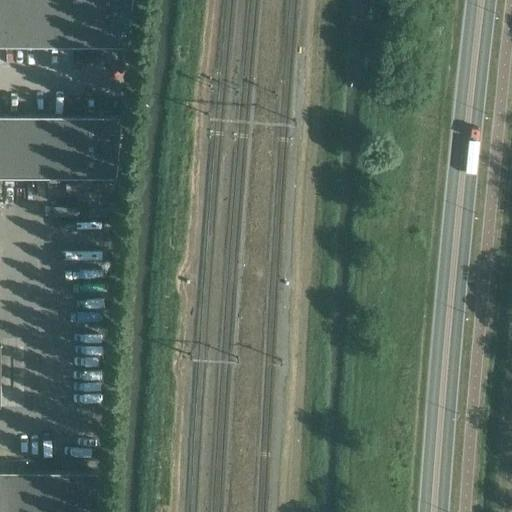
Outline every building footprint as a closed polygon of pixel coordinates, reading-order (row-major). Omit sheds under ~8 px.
[(30,45),(29,0),(5,0),(6,45),(30,45)] [(54,45),(54,0),(29,0),(30,45),(54,45)] [(78,45),(78,0),(54,0),(54,45),(78,45)] [(102,45),(102,0),(78,0),(78,45),(102,45)] [(127,46),(131,0),(102,0),(102,45),(126,45),(126,46),(127,46)] [(115,177),(121,115),(120,114),(120,115),(54,115),(53,176),(115,177)] [(29,176),(30,115),(6,115),(5,176),(29,176)] [(53,176),(54,115),(30,115),(29,176),(53,176)] [(0,511),(97,511),(98,473),(98,471),(0,471),(0,511)]
